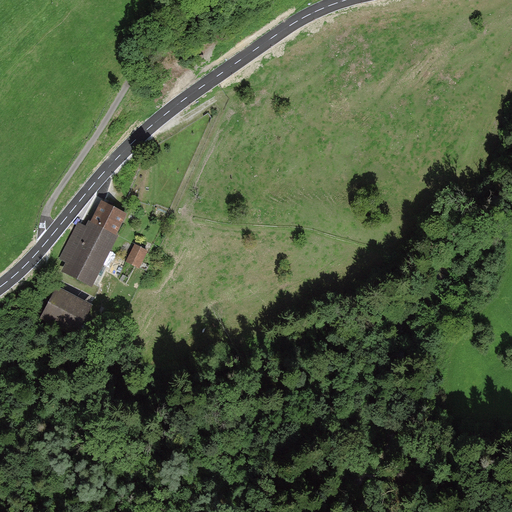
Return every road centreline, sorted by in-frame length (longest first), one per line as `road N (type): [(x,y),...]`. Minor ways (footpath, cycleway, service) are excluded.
road 1 (tertiary): [(0,288),(151,125),(318,8),(349,0)]
road 2 (track): [(211,0),(128,81),(51,202),(45,231),(52,235)]
